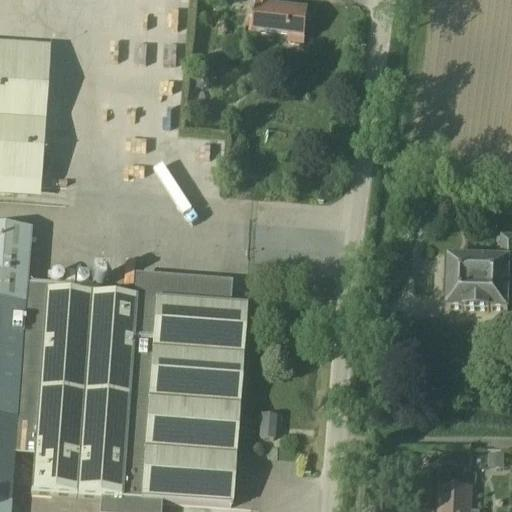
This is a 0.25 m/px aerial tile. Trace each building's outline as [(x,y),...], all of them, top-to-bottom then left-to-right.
[(256,0),(252,35),(288,39),(287,46),(303,48),(308,13),(271,9),(272,0),(256,0)] [(0,200),(37,203),(38,189),(39,189),(43,127),(48,65),(0,62),(0,200)] [(215,286),(214,310),(94,301),(26,296),(30,234),(0,231),(0,511),(9,511),(14,458),(34,459),(31,497),(120,503),(118,511),(155,511),(156,506),(231,511),(245,312),(228,310),(230,287),(215,286)] [(511,239),(500,239),(499,263),(448,262),(446,311),(507,313),(509,272),(511,271),(511,239)] [(275,420),(260,419),(258,441),(273,443),(275,420)] [(503,465),(503,455),(487,455),(487,465),(503,465)] [(469,511),(471,491),(438,489),(437,511),(469,511)]
